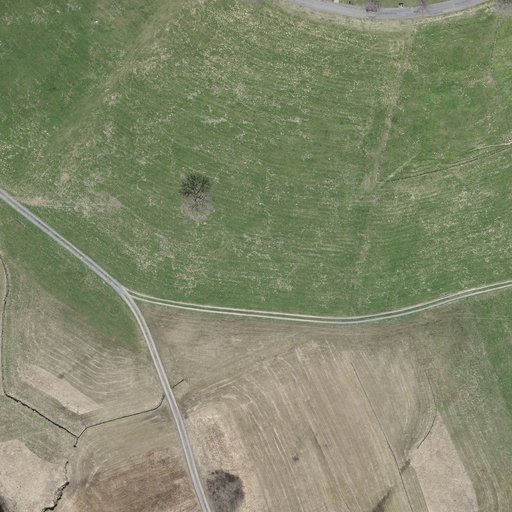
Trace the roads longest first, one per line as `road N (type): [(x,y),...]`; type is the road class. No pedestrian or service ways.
road 1 (track): [(209,511),(126,295),(0,194)]
road 2 (track): [(126,295),(340,323),(511,288)]
